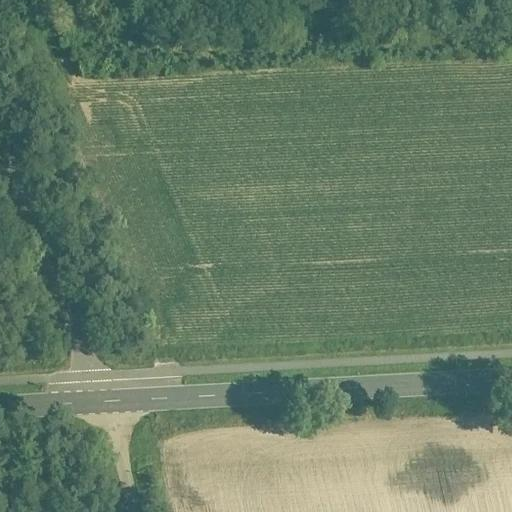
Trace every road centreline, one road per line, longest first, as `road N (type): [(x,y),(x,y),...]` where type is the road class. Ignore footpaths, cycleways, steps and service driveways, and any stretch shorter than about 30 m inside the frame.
road 1 (tertiary): [(96,404),(511,382)]
road 2 (unclassified): [(0,166),(96,404)]
